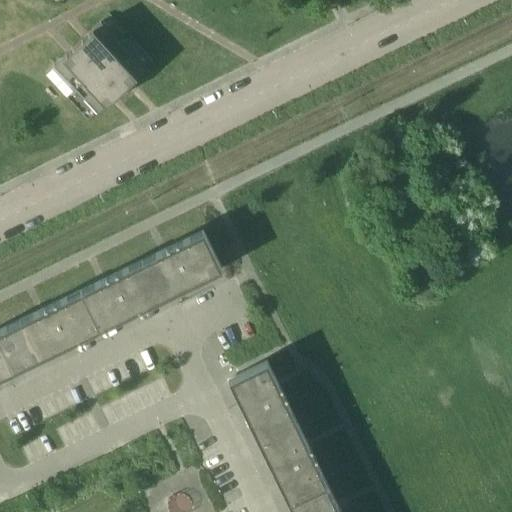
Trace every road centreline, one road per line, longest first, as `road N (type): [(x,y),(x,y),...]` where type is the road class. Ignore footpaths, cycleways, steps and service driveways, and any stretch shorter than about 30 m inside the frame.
road 1 (tertiary): [(0,221),(448,0)]
road 2 (residential): [(260,511),(172,328)]
road 3 (residential): [(0,407),(172,328)]
